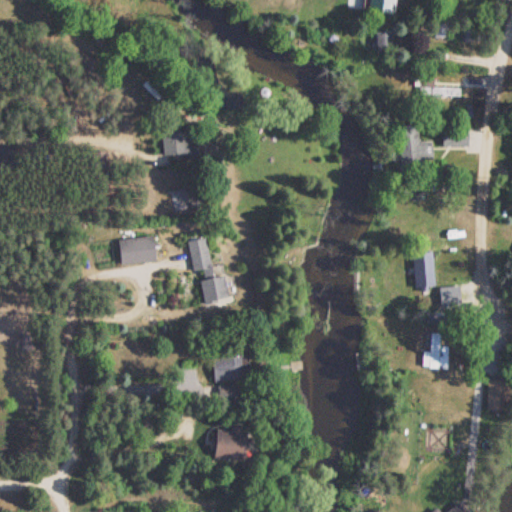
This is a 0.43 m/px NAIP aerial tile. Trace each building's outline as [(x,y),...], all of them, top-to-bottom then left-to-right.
[(363,0),(363,10),(386,12),(387,0),(363,0)] [(370,33),(370,49),(388,49),(388,33),(370,33)] [(439,146),(465,146),(465,128),(439,128),(439,146)] [(158,132),(159,154),(189,153),(188,131),(158,132)] [(167,191),(171,210),(200,204),(196,184),(167,191)] [(115,239),(117,264),(151,262),(150,237),(115,239)] [(188,241),(198,304),(226,300),(221,274),(209,276),(203,238),(188,241)] [(435,333),(422,333),(422,368),(435,368),(435,333)] [(244,357),(210,357),(210,379),(244,379),(244,357)] [(503,379),(484,379),(484,411),(503,411),(503,379)] [(242,458),(242,429),(211,429),(211,458),(242,458)] [(465,511),(457,501),(443,511),(436,511),(433,507),(427,511),(465,511)]
